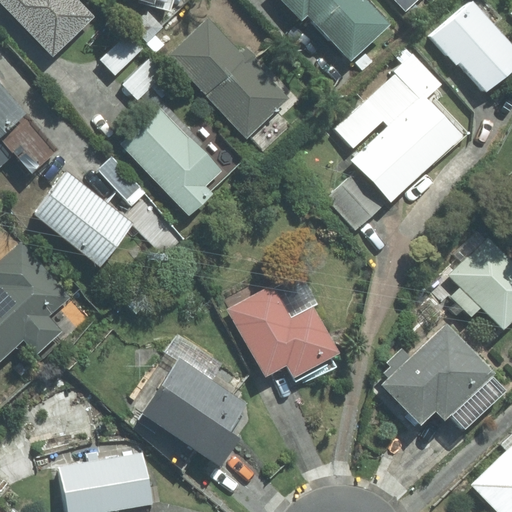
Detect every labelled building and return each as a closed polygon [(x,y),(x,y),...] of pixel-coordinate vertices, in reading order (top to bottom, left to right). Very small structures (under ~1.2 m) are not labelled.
[(0,0),(53,54),(92,16),(75,0),(0,0)] [(144,0),(154,3),(153,5),(170,10),(173,0),(144,0)] [(388,24),(364,0),(283,0),(302,20),(309,14),(352,58),(388,24)] [(416,0),(397,0),(406,9),(416,0)] [(511,43),(473,1),(435,36),(486,92),(511,67),(511,43)] [(148,10),(129,25),(153,53),(164,44),(155,32),(162,26),(148,10)] [(208,20),(170,55),(247,135),(286,98),(258,69),(263,65),(247,48),(241,54),(208,20)] [(130,34),(102,60),(115,73),(142,47),(130,34)] [(355,160),(392,200),(461,136),(426,98),(441,84),(412,54),(393,71),(396,75),(338,128),(362,153),(355,160)] [(153,58),(125,84),(138,97),(166,72),(153,58)] [(0,84),(0,164),(14,151),(33,171),(55,151),(25,118),(28,115),(0,84)] [(160,108),(121,145),(189,215),(211,194),(204,186),(220,170),(160,108)] [(112,157),(99,169),(131,204),(144,192),(112,157)] [(66,174),(36,213),(101,262),(131,223),(66,174)] [(327,199),(355,229),(382,204),(353,174),(327,199)] [(0,285),(2,288),(0,290),(0,355),(24,335),(42,356),(86,317),(21,243),(19,244),(0,221),(0,285)] [(511,315),(511,259),(477,224),(449,253),(457,261),(444,274),(457,287),(449,295),(470,316),(480,306),(501,327),(511,315)] [(337,353),(311,306),(315,303),(298,273),(229,310),(266,377),(286,366),(296,383),(301,380),(303,384),(336,367),(330,356),(337,353)] [(391,379),(385,384),(421,422),(435,408),(445,418),(449,413),(465,429),(505,391),(491,377),(495,373),(447,324),(412,358),(402,348),(388,362),(391,366),(385,373),(391,379)] [(179,360),(143,414),(222,466),(241,437),(227,428),(245,402),(209,377),(219,362),(178,335),(166,352),(179,360)] [(508,452),(474,485),(499,511),(511,511),(511,434),(501,444),(508,452)] [(89,465),(58,471),(64,511),(97,511),(110,510),(159,501),(156,484),(149,485),(142,444),(87,454),(89,465)]
